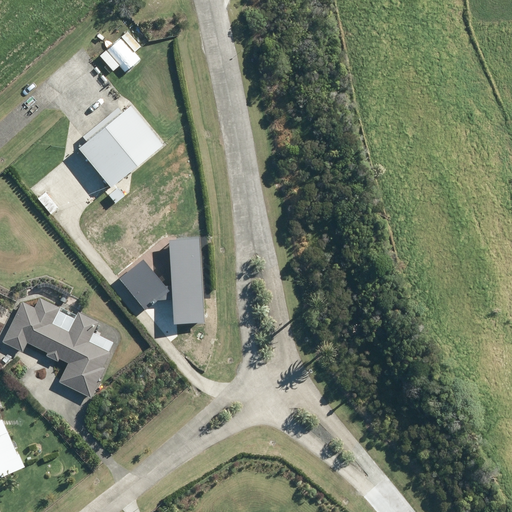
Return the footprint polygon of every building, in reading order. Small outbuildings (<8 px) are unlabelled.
[(127,32),(99,56),(112,70),(114,72),(120,67),(124,72),(140,59),(134,52),(141,47),(127,32)] [(79,149),(111,188),(163,145),(131,106),(123,113),(118,108),(100,122),(83,137),(87,142),(79,149)] [(125,196),(118,188),(109,195),(116,203),(125,196)] [(173,325),(205,323),(200,237),(168,239),(170,285),(165,285),(144,259),(119,278),(145,311),(158,301),(172,300),(173,325)] [(64,380),(93,393),(112,351),(90,341),(100,318),(81,310),(72,331),(56,324),(64,307),(41,296),(36,306),(24,300),(5,342),(26,352),(31,342),(50,351),(48,356),(60,361),(62,357),(72,362),(64,380)] [(7,416),(0,419),(0,463),(6,476),(30,465),(7,416)]
